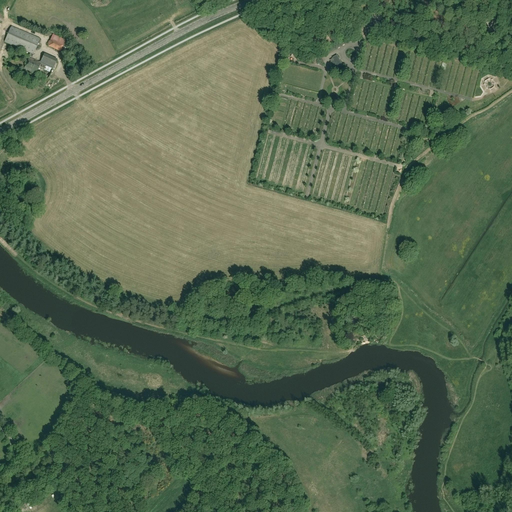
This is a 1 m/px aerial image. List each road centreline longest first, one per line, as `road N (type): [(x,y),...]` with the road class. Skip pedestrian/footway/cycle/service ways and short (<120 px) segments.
road 1 (track): [(0,235),(66,291),(139,322),(254,348),(353,348),(367,333),(394,343)]
road 2 (tertiary): [(0,131),(253,0)]
